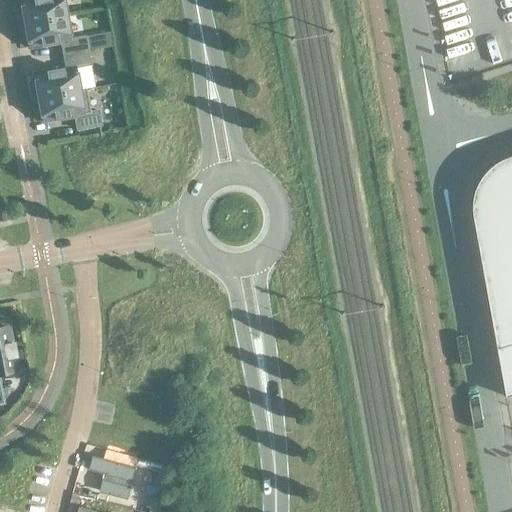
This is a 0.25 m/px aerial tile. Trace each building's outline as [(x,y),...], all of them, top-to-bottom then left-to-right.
[(18,26),(65,17),(62,0),(25,0),(20,1),(21,9),(15,10),(18,26)] [(65,17),(18,26),(21,41),(27,40),(28,48),(42,46),(56,43),(61,42),(63,56),(87,51),(84,38),(70,40),(65,17)] [(32,100),(86,90),(86,89),(79,90),(75,68),(89,65),(87,51),(63,56),(66,69),(61,70),(61,69),(46,72),(46,73),(33,75),(35,83),(29,84),(32,100)] [(86,90),(32,100),(34,115),(40,114),(42,122),(55,120),(70,117),(74,116),(77,130),(100,126),(98,112),(90,113),(86,90)] [(474,203),(474,210),(475,216),(508,398),(511,396),(511,156),(511,157),(504,160),(498,163),(493,167),(488,172),(483,177),(480,183),(477,190),(475,196),(474,203)] [(0,404),(5,404),(0,380),(0,374),(14,371),(11,356),(14,355),(12,343),(9,344),(6,327),(0,327),(0,404)] [(140,466),(95,455),(91,473),(135,484),(140,466)] [(160,511),(162,500),(151,499),(150,511),(160,511)]
